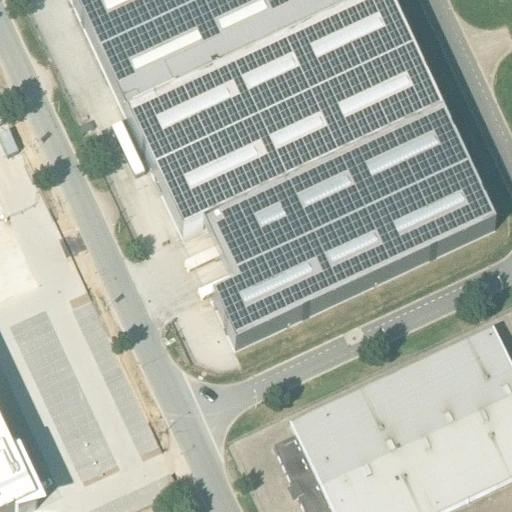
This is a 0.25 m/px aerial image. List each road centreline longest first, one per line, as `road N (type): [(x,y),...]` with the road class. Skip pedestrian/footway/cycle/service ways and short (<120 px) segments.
road 1 (unclassified): [(186,432),(0,28)]
road 2 (unclassified): [(186,432),(503,277),(511,265)]
road 3 (unclassified): [(511,146),(441,0)]
